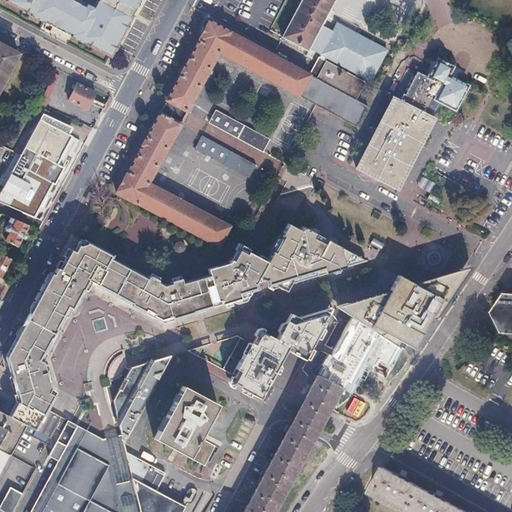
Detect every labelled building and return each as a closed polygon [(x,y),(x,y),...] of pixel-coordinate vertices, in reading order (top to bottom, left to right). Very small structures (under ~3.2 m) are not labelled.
[(115,52),(141,0),(98,0),(92,11),(69,0),(12,0),(34,11),(33,12),(47,19),(48,18),(62,25),(76,32),(75,33),(89,41),(90,39),(115,52)] [(301,0),(281,38),(306,51),(307,49),(319,25),(333,0),(301,0)] [(188,107),(217,54),(315,106),(355,128),(366,107),(354,101),(364,83),(348,74),(347,75),(316,59),(308,75),(271,56),(208,22),(165,101),(185,112),(188,107)] [(369,82),(386,51),(335,24),(332,32),(319,25),(307,49),(369,82)] [(0,87),(18,52),(0,41),(0,87)] [(440,60),(439,62),(435,60),(425,79),(406,70),(391,98),(354,170),(395,191),(432,120),(428,118),(436,103),(453,111),(465,87),(446,77),(451,68),(448,66),(448,65),(448,62),(443,60),(440,60)] [(59,75),(53,73),(45,90),(50,93),(59,75)] [(95,92),(76,84),(68,101),(86,110),(90,103),(92,99),(95,92)] [(50,93),(45,90),(39,103),(44,106),(50,93)] [(92,99),(90,103),(103,109),(105,106),(92,99)] [(185,112),(165,101),(162,108),(159,114),(178,125),(182,118),(185,112)] [(213,110),(206,123),(261,152),(268,139),(213,110)] [(178,125),(159,114),(116,193),(217,247),(228,226),(147,183),(174,134),(178,125)] [(76,138),(36,117),(0,184),(0,203),(32,220),(76,138)] [(200,136),(192,149),(246,178),(253,165),(200,136)] [(429,180),(424,189),(430,192),(436,183),(429,180)] [(10,217),(4,228),(5,230),(6,232),(8,233),(9,233),(5,240),(17,247),(29,225),(20,221),(10,217)] [(285,249),(284,252),(306,264),(297,280),(302,282),(356,266),(366,263),(358,259),(327,242),(326,244),(316,239),(317,237),(303,229),(300,233),(287,226),(275,247),(279,250),(281,247),(285,249)] [(54,274),(50,272),(44,285),(5,356),(11,373),(35,366),(38,361),(67,306),(71,308),(85,281),(144,312),(151,297),(136,289),(142,277),(109,259),(111,257),(95,248),(81,240),(75,252),(71,250),(64,263),(68,265),(64,272),(57,269),(54,274)] [(231,260),(244,266),(223,306),(235,302),(236,300),(236,297),(240,296),(241,298),(244,299),(248,298),(259,280),(277,290),(282,288),(281,286),(285,285),(286,287),(302,282),(297,280),(306,264),(284,252),(285,249),(281,247),(279,250),(275,247),(265,264),(237,249),(231,260)] [(0,278),(0,279),(11,258),(1,253),(0,253),(0,278)] [(210,277),(195,282),(204,311),(223,306),(244,266),(231,260),(228,265),(208,271),(210,277)] [(64,263),(61,261),(57,269),(64,272),(68,265),(64,263)] [(350,316),(355,319),(363,325),(398,347),(402,342),(414,349),(433,315),(451,291),(454,286),(454,283),(454,280),(452,278),(446,274),(414,284),(390,291),(353,302),(352,304),(350,303),(337,306),(336,307),(348,315),(350,316)] [(414,284),(398,275),(390,291),(414,284)] [(136,289),(151,297),(144,312),(164,323),(194,314),(187,291),(186,288),(185,284),(183,285),(181,281),(171,284),(172,286),(164,288),(157,284),(158,283),(148,278),(147,280),(142,277),(136,289)] [(191,290),(187,291),(194,314),(204,311),(195,282),(185,284),(186,288),(190,287),(191,290)] [(511,295),(500,294),(488,315),(499,334),(511,335),(511,289),(511,290),(511,295)] [(265,386),(272,373),(275,375),(290,348),(293,350),(291,354),(304,361),(325,324),(331,314),(324,313),(286,323),(277,342),(260,333),(258,337),(259,340),(257,345),(253,346),(253,347),(251,346),(241,364),(236,374),(238,375),(237,378),(233,385),(262,400),(268,388),(265,386)] [(363,325),(355,319),(333,360),(329,361),(325,369),(326,372),(322,378),(328,381),(363,325)] [(398,347),(363,325),(328,381),(340,388),(348,393),(365,361),(377,367),(380,361),(389,366),(399,348),(398,347)] [(171,355),(132,365),(113,399),(121,436),(122,436),(124,442),(171,355)] [(241,364),(231,359),(223,372),(234,378),(235,376),(236,374),(241,364)] [(35,366),(11,373),(14,381),(16,388),(24,385),(26,389),(37,386),(49,392),(52,389),(46,373),(43,364),(38,361),(35,366)] [(275,375),(272,373),(265,386),(268,388),(275,375)] [(322,378),(318,375),(311,388),(304,401),(327,412),(340,388),(328,381),(322,378)] [(219,404),(184,384),(152,442),(202,469),(216,444),(201,436),(219,404)] [(16,388),(19,398),(9,415),(26,425),(50,438),(52,439),(56,430),(63,419),(47,410),(54,395),(49,392),(37,386),(26,389),(24,385),(16,388)] [(327,412),(304,401),(301,406),(295,418),(289,429),(311,441),(317,431),(324,417),(327,412)] [(9,415),(0,410),(0,450),(9,456),(26,425),(9,415)] [(66,420),(63,419),(56,430),(60,432),(66,420)] [(68,421),(66,420),(60,432),(62,433),(68,421)] [(49,456),(59,462),(31,511),(119,511),(103,440),(76,426),(68,421),(62,433),(49,456)] [(273,511),(311,441),(289,429),(278,450),(266,472),(253,498),(245,511),(273,511)] [(113,438),(103,440),(119,511),(139,511),(126,453),(124,442),(122,436),(121,436),(113,438)] [(0,473),(9,456),(0,450),(0,473)] [(165,475),(126,453),(139,511),(183,511),(185,509),(155,492),(165,475)] [(31,480),(35,468),(26,464),(21,476),(31,480)] [(464,511),(384,468),(371,493),(405,511),(464,511)] [(9,487),(4,496),(17,503),(22,494),(9,487)] [(12,511),(17,503),(4,496),(0,502),(0,509),(4,511),(12,511)]
